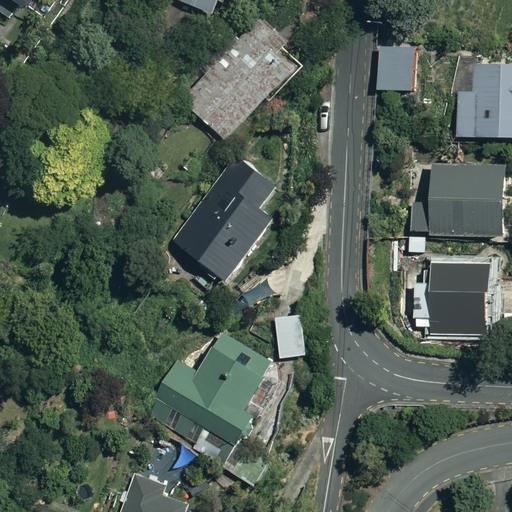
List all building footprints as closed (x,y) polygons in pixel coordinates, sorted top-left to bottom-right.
[(179,0),(207,11),(211,0),(179,0)] [(281,40),(250,13),(176,98),(220,137),(272,78),(278,83),(297,61),(277,44),(281,40)] [(415,48),(381,46),(378,91),(413,93),(415,48)] [(511,139),(511,67),(459,67),(457,139),(511,139)] [(292,197),(238,156),(173,242),(227,283),(292,197)] [(484,242),(501,242),(503,169),(433,168),(432,206),(412,206),(411,253),(430,254),(430,239),(469,240),(469,250),(484,250),(484,242)] [(489,267),(430,268),(430,284),(415,285),(416,329),(433,328),(433,338),(490,336),(489,267)] [(274,363),(226,335),(201,376),(179,363),(157,400),(240,450),(266,407),(252,399),(274,363)] [(160,484),(135,476),(123,511),(189,511),(193,501),(158,490),(160,484)]
